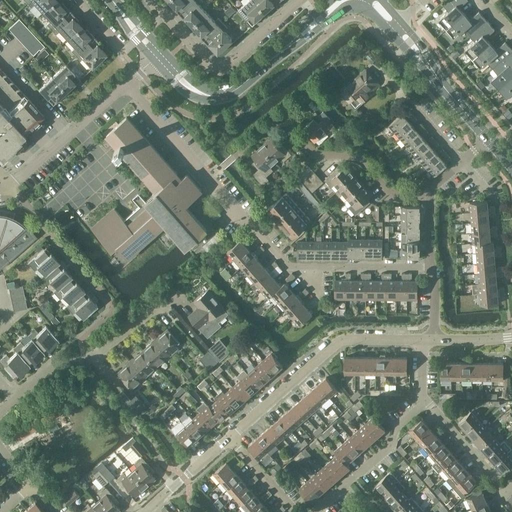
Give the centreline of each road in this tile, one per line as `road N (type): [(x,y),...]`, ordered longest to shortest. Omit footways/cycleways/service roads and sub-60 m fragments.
road 1 (residential): [(429,195),(390,193),(356,157),(315,152),(281,121),(208,176)]
road 2 (residential): [(422,340),(341,342),(229,437)]
road 3 (residential): [(429,267),(294,266),(247,221)]
road 4 (residential): [(149,0),(214,65),(299,0)]
road 5 (residential): [(14,397),(58,362),(103,353),(163,302)]
road 6 (residential): [(311,511),(392,443),(395,425),(422,403)]
road 7 (residential): [(9,186),(126,82)]
road 8 (residential): [(208,176),(126,82)]
road 9 (residential): [(511,487),(498,483),(422,403)]
road 10 (tertiary): [(152,59),(198,99),(226,99),(248,80)]
